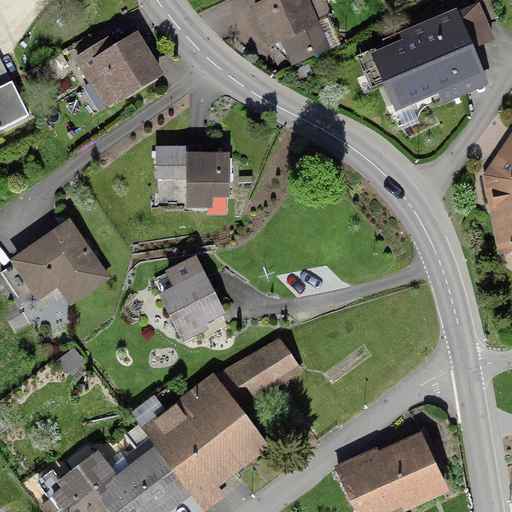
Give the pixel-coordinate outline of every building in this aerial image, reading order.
[(262,0),(265,5),(252,10),(268,45),(314,25),(302,0),(262,0)] [(481,25),(495,19),(487,0),(471,0),(474,6),(400,38),(406,52),(376,65),(393,104),(477,68),(469,50),(488,42),(481,25)] [(113,52),(106,41),(74,61),(88,83),(90,82),(106,107),(156,76),(133,40),(113,52)] [(306,67),(292,73),(297,86),(311,80),(306,67)] [(0,133),(31,116),(12,82),(0,89),(0,133)] [(511,140),(498,160),(504,164),(496,175),(488,176),(486,178),(500,252),(510,250),(509,245),(511,244),(511,140)] [(187,158),(185,158),(185,151),(156,151),(155,177),(186,177),(186,196),(226,196),(226,158),(187,158)] [(102,278),(66,227),(0,272),(0,276),(16,299),(31,288),(39,300),(58,286),(69,301),(102,278)] [(219,314),(201,279),(161,299),(181,340),(199,331),(196,325),(219,314)] [(162,511),(180,498),(188,493),(224,466),(258,439),(237,412),(296,369),(278,344),(234,369),(232,367),(179,405),(180,406),(143,434),(155,450),(129,470),(122,460),(107,472),(96,457),(59,485),(63,490),(49,500),(58,511),(162,511)] [(442,487),(423,445),(340,483),(353,511),(399,511),(397,507),(442,487)]
